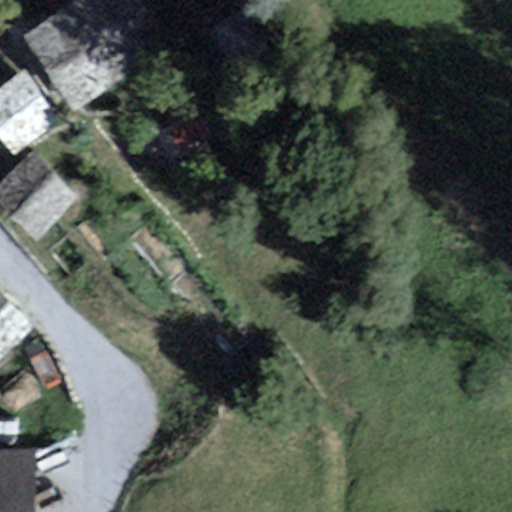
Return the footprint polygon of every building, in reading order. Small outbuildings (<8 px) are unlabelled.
[(32,0),(61,85),(160,52),(143,0),(32,0)] [(26,59),(0,74),(0,131),(51,102),(26,59)] [(72,183),(30,136),(0,162),(0,187),(29,220),(72,183)] [(0,349),(32,318),(0,285),(0,349)] [(32,511),(36,435),(0,433),(0,511),(32,511)]
